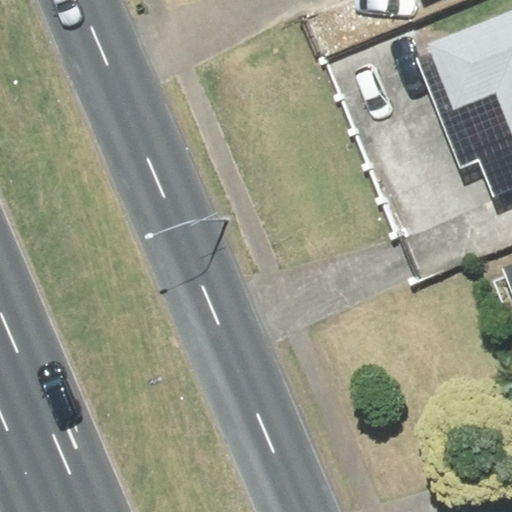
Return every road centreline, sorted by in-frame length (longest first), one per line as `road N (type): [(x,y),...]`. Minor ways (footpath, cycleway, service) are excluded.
road 1 (primary): [(88,0),(301,511)]
road 2 (primary): [(69,511),(0,347)]
